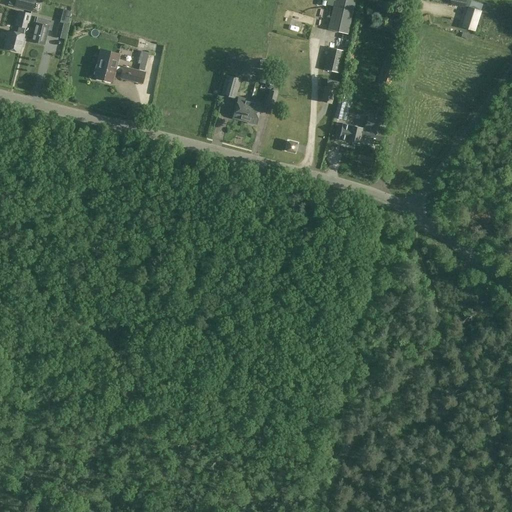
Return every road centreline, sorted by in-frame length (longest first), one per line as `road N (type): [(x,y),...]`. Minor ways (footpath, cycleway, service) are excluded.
road 1 (unclassified): [(414,216),(357,189),(0,94)]
road 2 (track): [(135,130),(90,271),(117,286),(131,319),(166,344),(172,366),(160,407)]
road 3 (unclassified): [(414,216),(511,73)]
